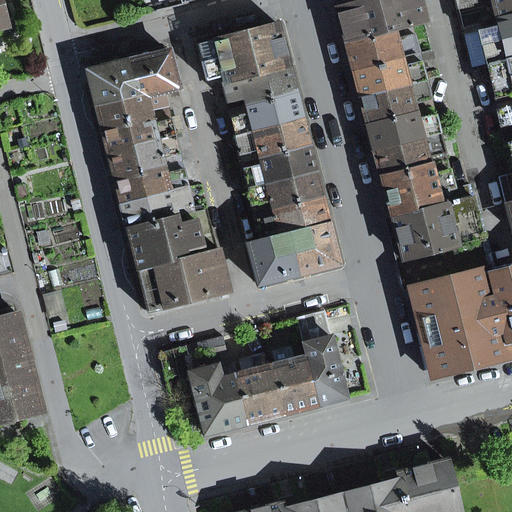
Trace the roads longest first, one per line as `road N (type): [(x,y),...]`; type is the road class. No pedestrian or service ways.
road 1 (residential): [(0,178),(71,454),(101,482)]
road 2 (residential): [(301,0),(372,281)]
road 3 (tertiary): [(64,74),(133,340)]
road 4 (residential): [(408,419),(165,478)]
road 5 (residential): [(372,281),(133,340)]
road 6 (residential): [(60,59),(294,0)]
road 7 (residential): [(372,281),(408,419)]
road 8 (tertiary): [(133,340),(165,478)]
